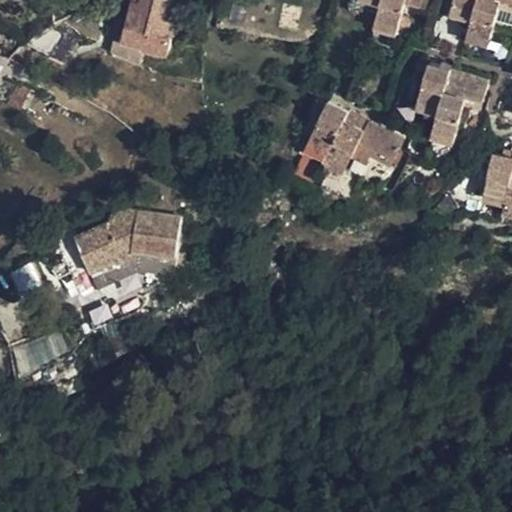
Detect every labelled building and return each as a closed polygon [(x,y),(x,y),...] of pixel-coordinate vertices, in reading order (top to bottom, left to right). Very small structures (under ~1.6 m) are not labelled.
[(125,39),(146,44),(170,49),(178,12),(170,9),(172,0),(143,0),(142,3),(134,2),(125,39)] [(382,0),(380,5),(377,19),(398,26),(405,1),(426,7),(428,0),(382,0)] [(511,0),(453,0),(451,7),(473,13),(470,20),(467,31),(490,39),(499,6),(500,0),(507,0),(511,1),(511,0)] [(511,9),(511,1),(507,0),(500,0),(499,6),(511,9)] [(270,2),(268,14),(294,18),(296,8),(270,2)] [(449,14),(470,20),(473,13),(451,7),(449,14)] [(397,32),(398,26),(377,19),(375,26),(397,32)] [(53,25),(27,40),(66,61),(77,38),(53,25)] [(489,46),(490,39),(467,31),(466,38),(489,46)] [(168,55),(170,49),(146,44),(144,49),(168,55)] [(440,108),(437,116),(434,130),(456,136),(466,104),(468,96),(484,100),(490,77),(430,61),(419,103),(440,108)] [(19,109),(27,94),(16,89),(9,104),(19,109)] [(482,108),(484,100),(468,96),(466,104),(482,108)] [(328,156),(348,166),(353,155),(360,140),(397,156),(405,135),(329,100),(327,103),(317,98),(312,110),(321,116),(304,152),(325,162),(328,156)] [(417,109),(437,116),(440,108),(419,103),(417,109)] [(454,143),(456,136),(434,130),(432,136),(454,143)] [(393,164),(397,156),(360,140),(353,155),(368,163),(374,154),(393,164)] [(511,155),(494,152),(485,192),(506,196),(506,203),(511,204),(511,155)] [(345,172),(348,166),(328,156),(325,162),(345,172)] [(484,199),(506,203),(506,196),(485,192),(484,199)] [(503,212),(511,214),(511,204),(506,203),(503,212)] [(112,215),(112,218),(79,234),(102,283),(145,265),(183,268),(188,215),(123,209),(121,208),(117,208),(115,210),(113,212),(112,215)]
